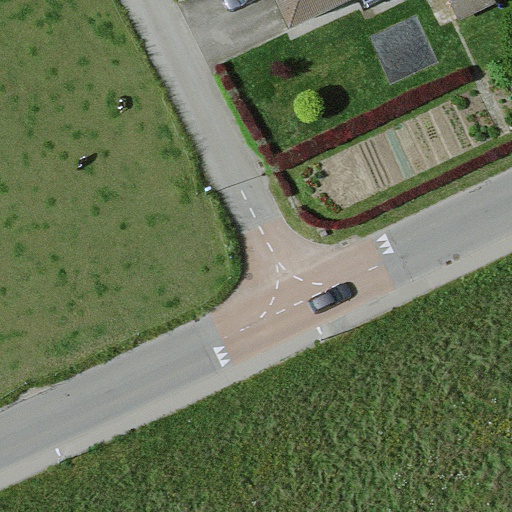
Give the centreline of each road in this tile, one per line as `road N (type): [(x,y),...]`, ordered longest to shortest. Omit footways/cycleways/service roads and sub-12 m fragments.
road 1 (residential): [(296,302),(158,0)]
road 2 (tertiary): [(0,439),(296,302)]
road 3 (tertiary): [(296,302),(511,199)]
